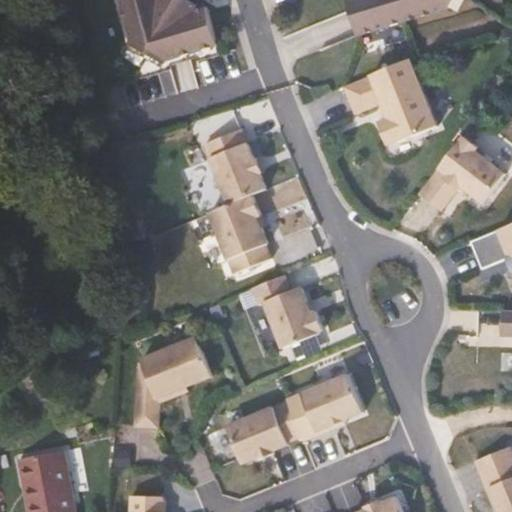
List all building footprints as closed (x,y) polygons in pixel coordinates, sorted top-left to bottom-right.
[(219,47),(207,11),(196,15),(198,8),(182,0),(119,0),(133,45),(132,48),(166,66),(169,63),(219,47)] [(350,0),(349,1),(359,38),(427,17),(448,11),(451,12),(457,0),(350,0)] [(412,61),(400,66),(345,89),(356,117),(384,105),(386,106),(390,105),(395,117),(391,119),(391,121),(382,125),(391,147),(399,144),(409,141),(440,128),(415,66),(412,61)] [(212,155),(246,142),(240,129),(207,142),(212,155)] [(506,171),(477,146),(478,144),(465,133),(417,189),(438,203),(460,180),(482,198),(506,171)] [(206,158),(224,204),(264,188),(246,142),(212,155),(206,158)] [(272,246),(261,219),(265,217),(255,196),(213,214),(237,275),(275,260),(270,247),(272,246)] [(511,262),(511,227),(474,243),(485,271),(511,260),(511,262)] [(287,349),(318,336),(323,335),(322,333),(326,331),(318,312),(314,314),(304,288),(293,292),(287,276),(285,278),(255,289),(262,306),(268,304),(287,349)] [(143,367),(139,423),(139,428),(163,429),(164,404),(192,393),(190,388),(217,378),(200,338),(145,360),(147,365),(143,367)] [(366,412),(350,375),(312,391),(289,401),(291,402),(303,432),(305,438),(307,441),(329,433),(337,429),(335,426),(366,412)] [(277,452),(292,446),(291,443),(305,438),(303,432),(291,402),(230,428),(246,465),(262,458),(262,461),(277,454),(277,452)] [(511,511),(511,448),(478,462),(496,508),(497,511),(511,511)] [(20,462),(25,489),(30,511),(77,511),(65,452),(20,462)] [(168,511),(169,502),(167,497),(134,497),(134,511),(168,511)]
